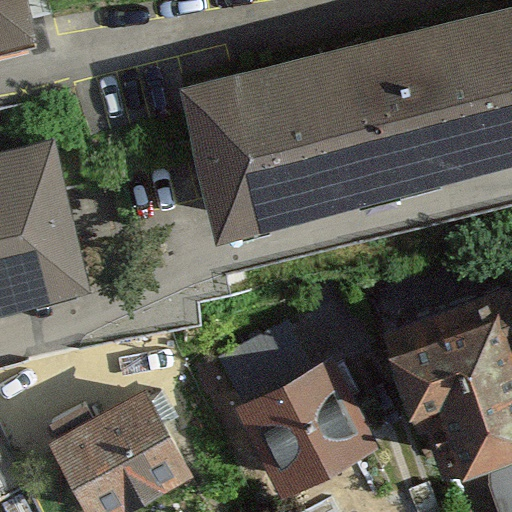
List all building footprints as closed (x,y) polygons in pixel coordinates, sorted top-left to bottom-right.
[(0,0),(0,22),(30,15),(26,0),(0,0)] [(511,1),(188,83),(220,210),(511,136),(511,1)] [(47,136),(0,147),(0,281),(47,270),(79,262),(47,136)] [(511,511),(511,324),(500,294),(396,335),(444,458),(481,443),(507,511),(511,511)] [(245,401),(284,478),(372,433),(332,356),(245,401)] [(149,385),(56,433),(96,509),(189,461),(149,385)]
